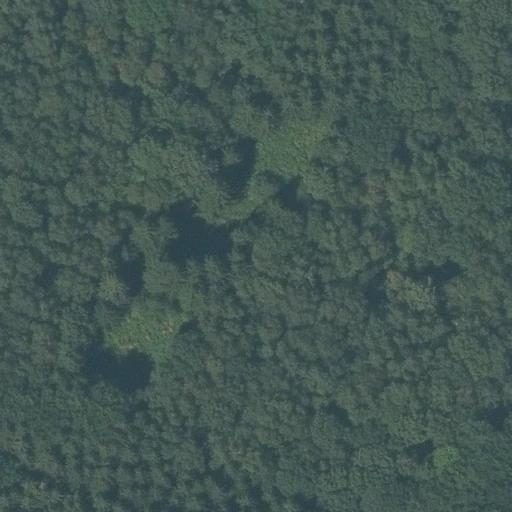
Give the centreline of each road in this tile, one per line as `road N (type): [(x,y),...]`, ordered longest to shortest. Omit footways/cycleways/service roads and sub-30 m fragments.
road 1 (track): [(511,400),(418,511)]
road 2 (track): [(0,467),(120,511)]
